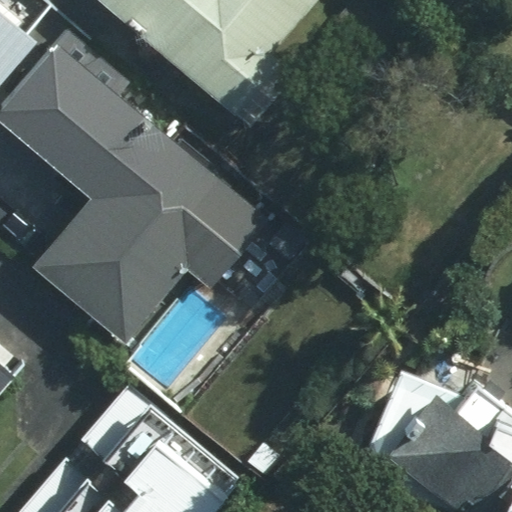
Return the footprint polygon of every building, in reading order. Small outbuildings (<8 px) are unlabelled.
[(0,0),(0,81),(54,19),(31,0),(0,0)] [(132,0),(245,102),(291,51),(283,43),(321,0),(132,0)] [(60,32),(2,100),(87,173),(20,252),(121,338),(189,260),(209,277),(268,209),(60,32)] [(406,361),(374,437),(470,511),(511,511),(511,394),(471,362),(455,381),(406,361)] [(210,511),(244,475),(137,377),(27,495),(45,511),(210,511)]
